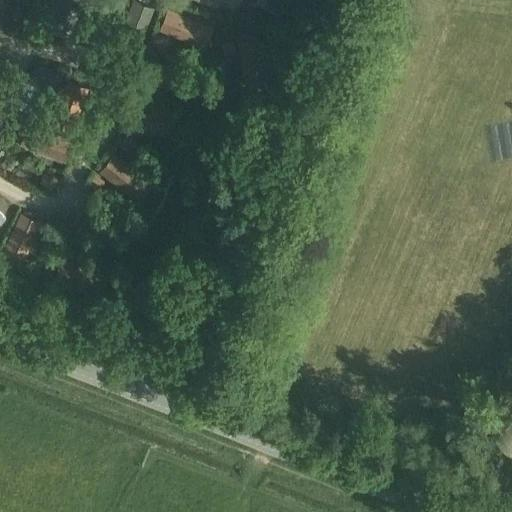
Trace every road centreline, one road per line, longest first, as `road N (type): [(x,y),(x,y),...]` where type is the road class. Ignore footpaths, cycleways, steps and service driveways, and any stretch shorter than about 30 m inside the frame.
road 1 (unclassified): [(442,511),(0,337)]
road 2 (unknown): [(0,177),(31,191),(60,189),(100,102)]
